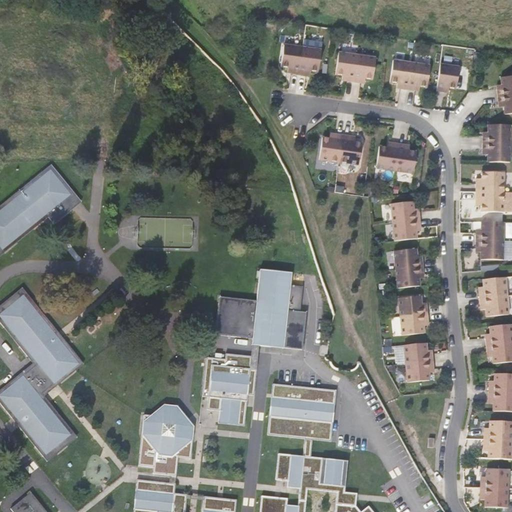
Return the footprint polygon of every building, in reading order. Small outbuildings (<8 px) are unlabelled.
[(293,89),(300,90),(304,63),(286,60),(283,82),(294,84),(293,89)] [(308,86),(319,87),(323,66),(304,63),(300,90),(308,91),(308,86)] [(347,97),(354,98),(358,71),(340,68),(337,90),(348,92),(347,97)] [(362,94),(374,96),(377,74),(358,71),(354,98),(362,99),(362,94)] [(401,105),(409,106),(413,79),(394,76),(391,98),(402,100),(401,105)] [(417,102),(428,104),(431,82),(413,79),(409,106),(416,107),(417,102)] [(445,104),(457,105),(460,84),(441,81),(437,108),(445,109),(445,104)] [(498,106),(498,113),(511,111),(511,93),(502,94),(503,105),(498,106)] [(504,120),(505,131),(511,130),(511,111),(498,113),(499,120),(504,120)] [(483,153),(483,160),(510,161),(511,142),(489,141),(489,153),(483,153)] [(340,177),(344,150),(336,149),(335,155),(323,153),(320,174),(340,177)] [(351,151),(344,150),(340,177),(359,180),(363,158),(350,157),(351,151)] [(391,164),(380,162),(377,184),(395,187),(399,160),(392,158),(391,164)] [(407,161),(399,160),(395,187),(414,189),(417,168),(406,166),(407,161)] [(488,168),(488,179),(510,179),(510,161),(483,160),(483,168),(488,168)] [(56,167),(0,209),(0,257),(79,196),(56,167)] [(476,201),(476,209),(503,209),(504,189),(482,189),(481,201),(476,201)] [(503,209),(476,209),(476,216),(481,217),(481,229),(503,229),(503,209)] [(414,229),(413,218),(392,220),(393,238),(421,236),(420,229),(414,229)] [(421,236),(393,238),(395,257),(417,255),(416,244),(421,243),(421,236)] [(476,250),(476,258),(503,258),(503,239),(481,239),(481,250),(476,250)] [(481,265),(481,276),(503,277),(503,258),(476,258),(475,265),(481,265)] [(417,276),(416,265),(394,267),(396,286),(423,283),(423,276),(417,276)] [(295,274),(259,270),(256,301),(216,297),(212,336),(254,341),(253,346),(304,352),(308,315),(301,314),(304,288),(293,287),(295,274)] [(423,283),(396,286),(398,304),(420,302),(419,291),(424,291),(423,283)] [(0,305),(0,320),(32,362),(0,386),(0,407),(46,467),(78,442),(44,398),(84,367),(23,288),(0,305)] [(478,308),(479,315),(506,313),(505,294),(483,296),(484,308),(478,308)] [(421,323),(420,312),(398,314),(400,333),(427,330),(427,323),(421,323)] [(485,322),(486,334),(508,331),(506,313),(479,315),(480,323),(485,322)] [(427,330),(400,333),(402,352),(424,350),(423,339),(428,338),(427,330)] [(485,355),(486,362),(511,359),(511,351),(511,341),(489,343),(490,354),(485,355)] [(259,360),(227,356),(226,362),(208,360),(203,397),(209,398),(207,411),(220,413),(219,425),(244,428),(248,398),(254,399),(259,360)] [(427,371),(426,359),(404,361),(406,380),(433,378),(433,370),(427,371)] [(492,369),(493,380),(511,378),(511,359),(486,362),(486,370),(492,369)] [(433,378),(406,380),(408,399),(430,397),(429,385),(434,385),(433,378)] [(337,394),(274,387),(269,436),(331,443),(337,394)] [(488,402),(488,409),(511,409),(511,391),(494,390),(494,402),(488,402)] [(164,405),(142,417),(139,470),(153,471),(153,476),(176,478),(177,459),(190,460),(192,420),(177,406),(164,405)] [(493,416),(493,428),(511,428),(511,409),(488,409),(488,416),(493,416)] [(483,449),(483,456),(510,457),(511,439),(489,437),(489,449),(483,449)] [(488,464),(487,475),(509,476),(510,457),(483,456),(482,463),(488,464)] [(371,511),(368,508),(362,511),(360,511),(357,507),(357,495),(345,494),(348,464),(277,457),(275,482),(288,483),(287,491),(299,492),(298,508),(286,506),(286,501),(262,498),(260,511),(371,511)] [(135,511),(185,511),(186,496),(175,495),(176,485),(137,482),(135,511)] [(480,497),(479,505),(507,506),(508,487),(486,486),(485,497),(480,497)] [(46,511),(31,494),(11,510),(9,511),(46,511)] [(204,500),(202,511),(234,511),(236,504),(204,500)]
